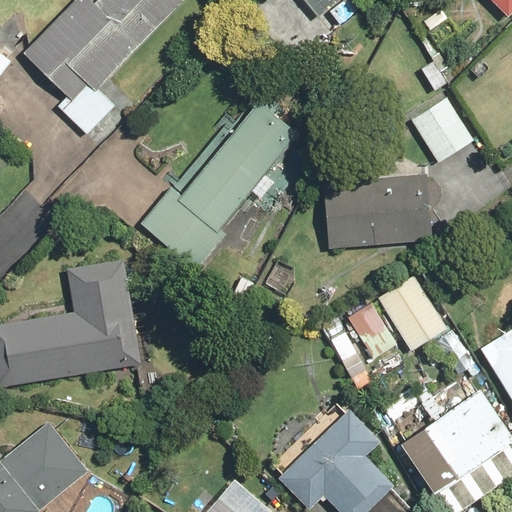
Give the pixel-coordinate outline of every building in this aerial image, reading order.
[(91,0),(73,0),(22,53),(67,95),(57,105),(89,135),(120,103),(103,87),(183,0),(96,0),(94,2),(91,0)] [(285,0),(304,23),(333,0),(285,0)] [(511,0),(492,0),(507,16),(511,10),(511,0)] [(0,54),(0,73),(9,62),(0,54)] [(448,95),(410,120),(439,164),(477,140),(448,95)] [(174,189),(142,223),(193,270),(225,235),(218,229),(303,134),(264,99),(179,193),(174,189)] [(322,179),(326,248),(430,242),(426,174),(322,179)] [(0,386),(139,367),(123,260),(65,269),(72,312),(0,321),(0,386)] [(394,286),(429,340),(448,328),(413,274),(394,286)] [(429,340),(394,286),(377,297),(412,351),(429,340)] [(370,301),(346,316),(372,358),(397,343),(370,301)] [(511,330),(511,328),(477,347),(511,408),(511,330)] [(452,511),(511,474),(511,452),(508,446),(511,442),(511,441),(480,391),(398,443),(431,494),(437,490),(451,511),(452,511)] [(381,439),(349,405),(277,477),(310,510),(323,498),(336,511),(364,511),(393,484),(365,455),(381,439)] [(283,411),(266,426),(283,445),(300,430),(283,411)] [(0,511),(37,511),(88,473),(49,422),(0,459),(0,511)] [(261,511),(267,506),(234,478),(203,511),(261,511)]
